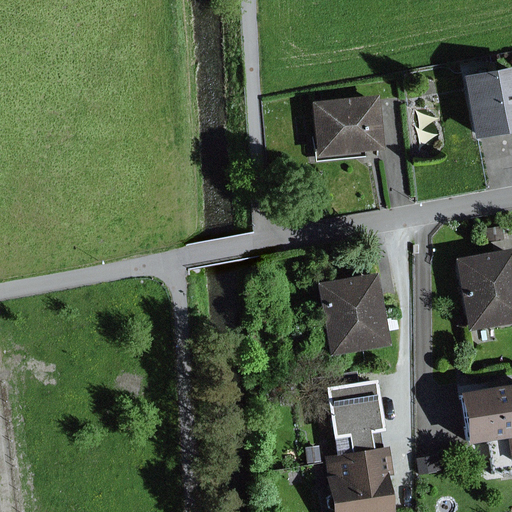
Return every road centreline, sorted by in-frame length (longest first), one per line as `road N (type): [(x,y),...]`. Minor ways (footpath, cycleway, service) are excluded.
road 1 (residential): [(0,289),(511,197)]
road 2 (track): [(176,259),(193,511)]
